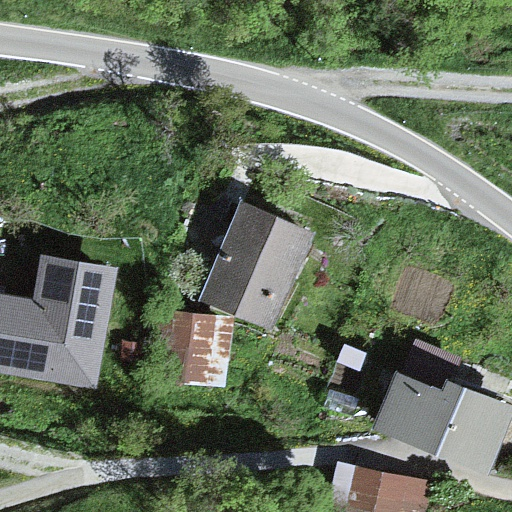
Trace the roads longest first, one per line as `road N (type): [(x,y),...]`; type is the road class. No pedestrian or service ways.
road 1 (unclassified): [(0,39),(204,71),(296,97)]
road 2 (unclassified): [(296,97),(406,144),(511,216)]
road 3 (residential): [(511,95),(320,86),(296,97)]
